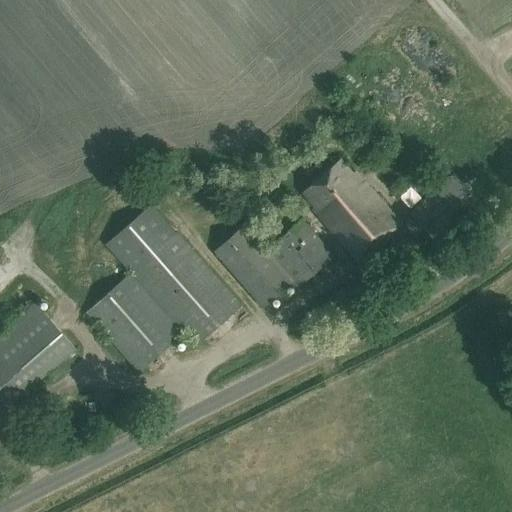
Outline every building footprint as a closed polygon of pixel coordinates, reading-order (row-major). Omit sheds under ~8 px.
[(401,225),(377,198),(354,171),(351,173),(339,158),(302,190),(316,206),(313,209),(358,262),(401,225)] [(437,243),(482,206),(453,174),(409,213),(437,243)] [(131,272),(85,312),(138,372),(183,333),(195,346),(241,306),(176,232),(175,233),(150,205),(106,244),(131,272)] [(296,289),(333,257),(302,221),(266,250),(244,227),(214,253),(262,308),(291,283),(296,289)] [(15,244),(22,256),(33,250),(26,238),(15,244)] [(0,413),(75,348),(35,303),(0,333),(0,413)]
